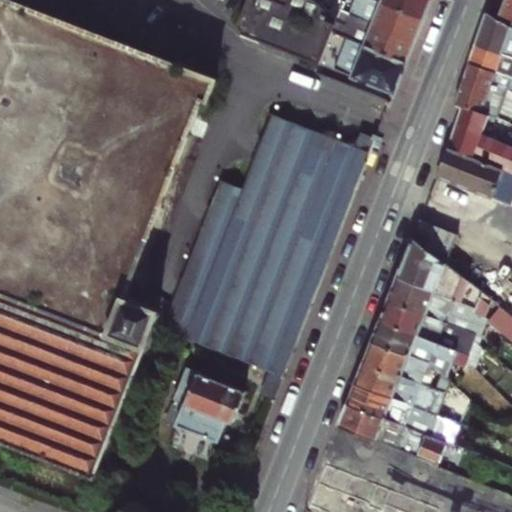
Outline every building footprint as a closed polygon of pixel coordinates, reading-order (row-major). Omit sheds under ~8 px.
[(337,17),(316,0),(249,0),(239,26),(243,35),(319,65),(331,33),(337,17)] [(423,20),(371,0),(354,0),(349,15),(415,41),(423,20)] [(371,0),(423,20),(431,0),(371,0)] [(511,0),(505,0),(499,18),(511,23),(511,0)] [(0,451),(87,486),(153,316),(118,302),(204,80),(0,1),(0,451)] [(350,40),(407,63),(415,41),(349,15),(340,11),(337,17),(331,33),(350,40)] [(511,30),(485,13),(475,43),(511,59),(511,30)] [(511,23),(499,18),(485,13),(511,30),(511,23)] [(407,63),(350,40),(337,71),(395,94),(407,63)] [(511,59),(475,43),(468,64),(495,74),(510,79),(511,80),(511,59)] [(481,115),(495,74),(468,64),(453,106),(462,109),(481,115)] [(449,148),(511,171),(511,147),(483,138),(490,118),(481,115),(462,109),(449,148)] [(281,113),(271,136),(346,165),(355,143),(281,113)] [(293,355),(373,150),(355,143),(346,165),(271,136),(260,164),(219,149),(163,293),(188,304),(176,337),(241,362),(251,339),(293,355)] [(504,201),(492,226),(511,236),(511,171),(449,148),(437,178),(491,198),(492,197),(504,201)] [(458,235),(421,221),(414,238),(466,278),(472,271),(451,255),(458,235)] [(414,238),(399,277),(475,307),(479,298),(482,290),(466,278),(414,238)] [(475,307),(399,277),(390,300),(446,322),(448,317),(468,325),(473,313),(475,307)] [(446,322),(390,300),(382,320),(438,342),(443,331),(474,343),(475,341),(478,334),(446,322)] [(492,320),(511,332),(511,311),(501,305),(492,320)] [(462,351),(438,342),(382,320),(374,341),(429,363),(433,353),(465,365),(467,361),(467,360),(459,357),(462,351)] [(438,342),(462,351),(469,354),(474,343),(443,331),(438,342)] [(251,339),(241,362),(271,374),(284,379),(293,355),(251,339)] [(427,367),(429,363),(374,341),(365,362),(427,386),(433,372),(427,367)] [(358,382),(413,404),(416,396),(440,406),(442,400),(435,398),(438,390),(437,390),(427,386),(365,362),(358,382)] [(187,405),(177,430),(220,446),(229,422),(234,424),(247,392),(188,369),(175,401),(187,405)] [(431,411),(413,404),(358,382),(349,404),(405,426),(422,433),(431,411)] [(445,393),(438,390),(435,398),(442,400),(445,393)] [(340,427),(396,448),(405,426),(349,404),(340,427)] [(426,434),(417,456),(439,465),(448,443),(426,434)]
